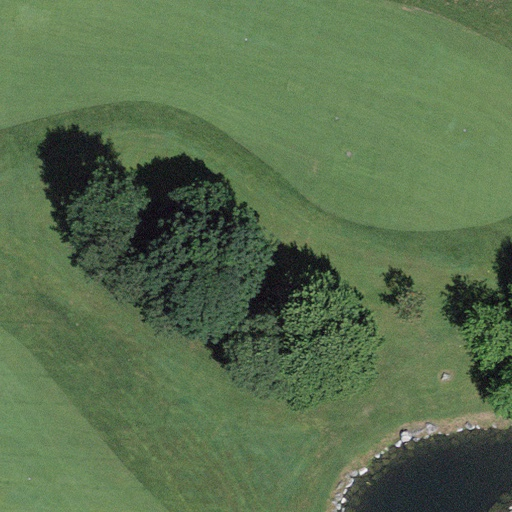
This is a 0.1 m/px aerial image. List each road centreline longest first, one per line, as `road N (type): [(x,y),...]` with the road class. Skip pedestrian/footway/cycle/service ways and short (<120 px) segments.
road 1 (track): [(214,511),(28,235),(14,153),(33,100),(112,79),(285,123)]
road 2 (track): [(100,0),(285,123),(511,208)]
